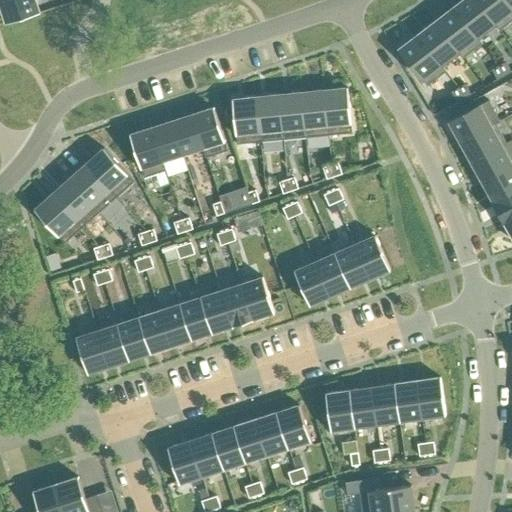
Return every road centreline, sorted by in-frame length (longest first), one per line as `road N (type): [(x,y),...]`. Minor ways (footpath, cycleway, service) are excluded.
road 1 (unclassified): [(0,186),(76,97),(341,4)]
road 2 (residential): [(480,302),(120,423)]
road 3 (residential): [(480,302),(434,167),(341,4)]
road 4 (residential): [(477,511),(487,418),(480,302)]
road 5 (residential): [(120,423),(74,417),(0,443)]
